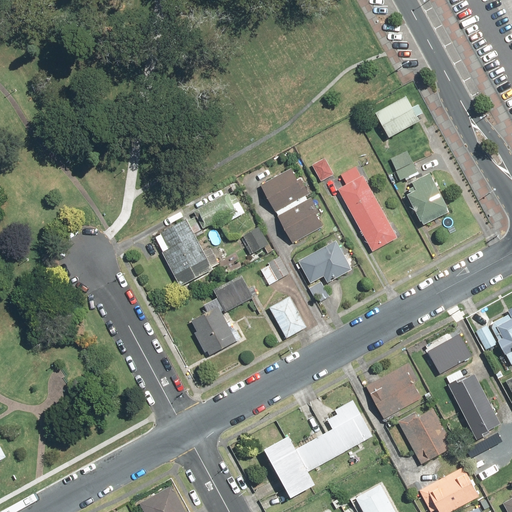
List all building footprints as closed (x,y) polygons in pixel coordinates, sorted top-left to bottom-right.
[(405,96),(374,113),(388,138),(418,121),(405,96)] [(408,152),(391,160),(399,180),(417,172),(408,152)] [(325,159),(312,166),(320,181),(333,174),(325,159)] [(291,166),(260,183),(291,242),(323,225),(291,166)] [(346,185),(337,190),(371,251),(396,237),(356,166),(340,175),(346,185)] [(410,193),(406,195),(421,225),(448,211),(428,174),(411,182),(413,186),(408,189),(410,193)] [(234,190),(193,211),(202,229),(220,220),(223,225),(246,213),(234,190)] [(160,235),(155,237),(179,286),(212,270),(211,267),(218,264),(210,248),(203,252),(193,233),(199,230),(193,217),(187,220),(186,218),(159,232),(160,235)] [(259,228),(243,236),(252,253),(268,244),(259,228)] [(336,241),(298,262),(310,283),(323,275),(327,281),(351,268),(336,241)] [(268,265),(260,270),(269,284),(289,272),(279,256),(267,263),(268,265)] [(207,313),(191,321),(197,331),(193,333),(204,353),(207,352),(209,356),(240,340),(226,312),(259,295),(254,285),(249,288),(241,274),(212,289),(217,298),(203,305),(207,313)] [(289,296),(268,308),(286,338),(306,326),(289,296)] [(494,322),(490,327),(498,340),(496,341),(502,352),(511,347),(511,349),(505,354),(511,365),(511,364),(511,307),(508,310),(509,313),(494,322)] [(486,327),(476,333),(486,349),(496,343),(486,327)] [(378,377),(364,385),(383,418),(422,397),(414,383),(418,380),(408,362),(404,365),(402,361),(377,375),(378,377)] [(450,383),(447,384),(475,440),(489,432),(488,430),(499,424),(474,374),(465,379),(460,370),(446,377),(450,383)] [(287,436),(262,449),(289,498),(314,484),(307,472),(372,436),(352,399),(333,409),(337,415),(327,420),(332,429),(294,449),(287,436)] [(454,446),(433,408),(418,417),(415,411),(397,421),(420,464),(454,446)] [(462,467),(419,491),(430,511),(431,511),(437,509),(438,511),(449,511),(478,496),(462,467)] [(395,511),(380,484),(354,499),(361,511),(395,511)] [(186,511),(173,487),(139,505),(143,511),(186,511)] [(511,511),(511,497),(502,503),(507,511),(511,511)]
